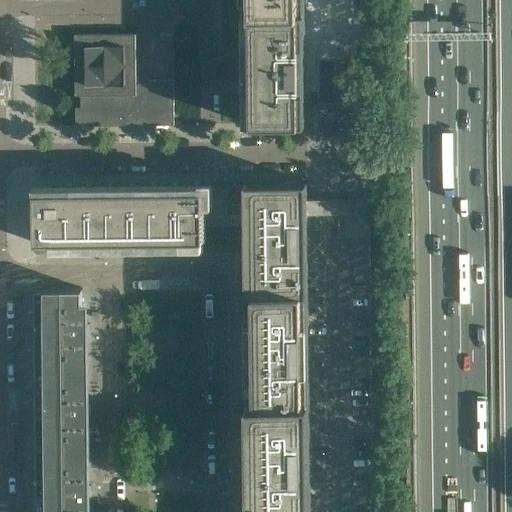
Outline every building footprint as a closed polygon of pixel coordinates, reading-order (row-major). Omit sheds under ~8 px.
[(307,123),(305,0),(244,0),(245,44),(252,44),(252,68),(245,68),(245,69),(252,69),(253,93),(245,93),(246,124),(307,123)] [(137,83),(136,34),(75,35),(76,95),(81,95),(81,107),(76,108),(76,126),(175,125),(174,80),(149,80),(149,83),(137,83)] [(308,215),(308,212),(307,182),(246,183),(204,183),(204,215),(254,215),(255,294),(309,294),(308,262),(302,262),(301,215),(308,215)] [(205,240),(204,215),(204,183),(59,185),(59,186),(60,186),(60,191),(56,191),(56,192),(37,192),(36,192),(36,211),(36,242),(52,241),(52,249),(204,248),(204,240),(205,240)] [(91,511),(91,497),(91,485),(90,416),(90,404),(89,303),(84,303),(83,288),(37,289),(38,414),(38,511),(91,511)] [(309,326),(309,294),(255,294),(256,405),(310,405),(309,373),(303,373),(303,326),(309,326)] [(310,437),(310,405),(256,405),(257,511),(311,511),(311,484),(304,484),(304,437),(310,437)]
